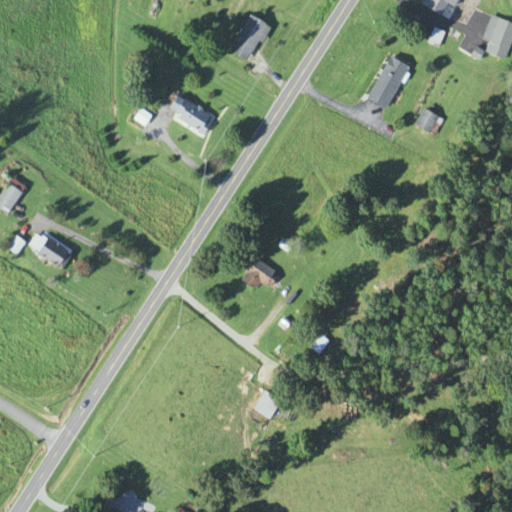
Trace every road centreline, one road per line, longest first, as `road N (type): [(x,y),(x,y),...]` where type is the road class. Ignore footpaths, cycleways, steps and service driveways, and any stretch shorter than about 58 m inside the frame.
road 1 (primary): [(17,511),(349,0)]
road 2 (residential): [(511,359),(296,377),(232,339),(166,284)]
